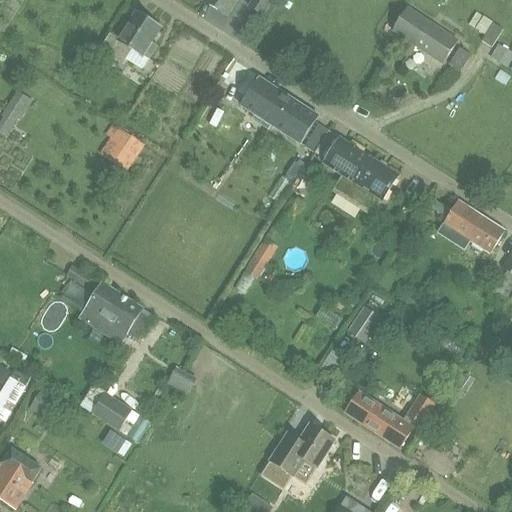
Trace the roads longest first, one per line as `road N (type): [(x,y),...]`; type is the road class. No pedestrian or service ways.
road 1 (residential): [(477,511),(0,201)]
road 2 (residential): [(511,223),(161,0)]
